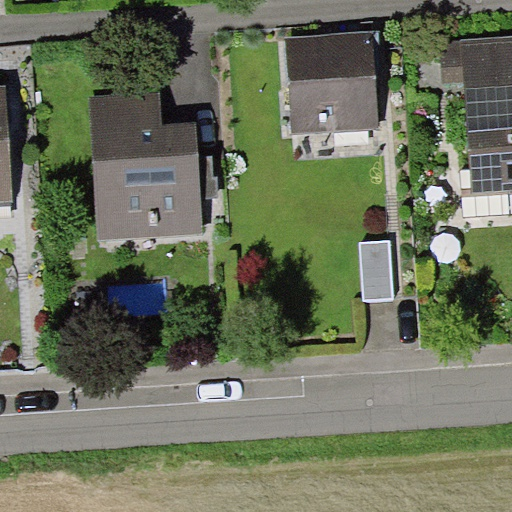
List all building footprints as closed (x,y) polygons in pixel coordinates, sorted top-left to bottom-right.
[(299,131),(386,129),(383,40),(297,42),(299,131)] [(511,43),(471,47),(481,189),(460,191),(462,227),(511,223),(511,43)] [(177,88),(94,93),(102,218),(156,215),(157,232),(206,229),(204,195),(220,194),(218,159),(203,159),(201,123),(180,124),(177,88)] [(18,104),(0,104),(0,202),(22,202),(18,104)] [(397,243),(362,244),(364,303),(399,302),(397,243)]
